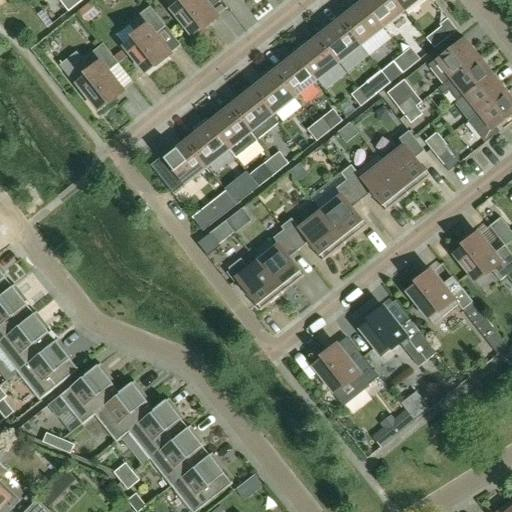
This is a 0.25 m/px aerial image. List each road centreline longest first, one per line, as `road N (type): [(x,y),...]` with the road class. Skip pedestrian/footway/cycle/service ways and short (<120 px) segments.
road 1 (residential): [(271,352),(117,155),(305,0)]
road 2 (residential): [(309,511),(188,362),(93,321),(0,206)]
road 3 (residential): [(271,352),(511,163)]
